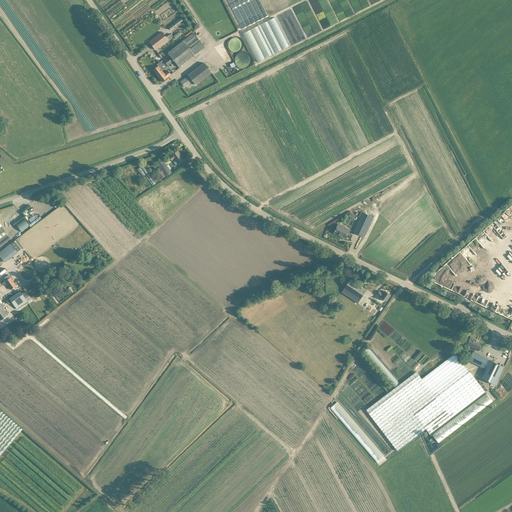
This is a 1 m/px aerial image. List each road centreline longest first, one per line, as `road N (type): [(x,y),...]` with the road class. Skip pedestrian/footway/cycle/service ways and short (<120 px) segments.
road 1 (unclassified): [(511,335),(250,206),(180,132)]
road 2 (unclassified): [(0,202),(180,132)]
road 3 (unclassified): [(180,132),(89,0)]
